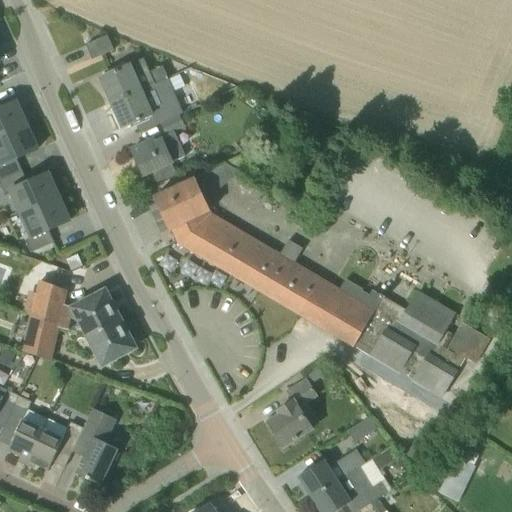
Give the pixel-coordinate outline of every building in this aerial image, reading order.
[(92,61),(114,51),(107,37),(86,46),(92,61)] [(111,104),(168,79),(163,68),(149,73),(143,60),(100,79),(111,104)] [(180,116),(173,104),(167,107),(162,96),(173,91),(168,79),(111,104),(122,129),(152,116),(152,114),(155,113),(160,125),(180,116)] [(0,137),(26,126),(16,103),(0,109),(0,137)] [(185,158),(174,133),(185,128),(180,116),(160,125),(166,139),(154,144),(153,141),(132,150),(144,177),(152,173),(157,184),(176,175),(171,164),(185,158)] [(0,137),(0,181),(22,172),(17,160),(37,151),(26,126),(0,137)] [(247,162),(240,158),(227,165),(242,172),(247,162)] [(241,173),(242,172),(227,165),(154,198),(169,231),(172,230),(178,245),(399,375),(404,367),(416,374),(411,382),(440,399),(457,371),(456,371),(463,357),(475,364),(489,341),(462,324),(448,348),(456,353),(455,355),(445,349),(451,339),(443,334),(454,314),(418,293),(407,311),(385,299),(386,298),(381,295),(380,296),(372,291),(370,295),(346,280),(340,291),(294,264),(303,250),(288,241),(280,256),(211,215),(210,212),(211,212),(205,201),(209,199),(241,173)] [(48,174),(27,184),(22,172),(0,181),(0,184),(4,194),(11,191),(21,215),(59,198),(48,174)] [(21,215),(32,238),(26,241),(31,254),(54,243),(49,231),(70,222),(59,198),(21,215)] [(73,309),(62,305),(66,291),(41,282),(38,294),(31,292),(25,315),(33,317),(57,327),(57,328),(68,331),(73,309)] [(88,337),(120,320),(105,292),(73,309),(88,337)] [(49,362),(57,328),(57,327),(33,317),(25,315),(20,313),(19,319),(32,322),(24,352),(49,362)] [(103,366),(135,349),(120,320),(88,337),(103,366)] [(511,351),(507,349),(498,365),(511,372),(511,351)] [(15,356),(4,350),(0,357),(0,363),(9,368),(15,356)] [(284,449),(313,430),(311,428),(320,423),(307,403),(316,397),(306,380),(287,392),(293,402),(277,412),(280,415),(267,423),(284,449)] [(6,391),(0,387),(0,422),(5,426),(19,397),(6,391)] [(28,461),(48,420),(28,410),(36,393),(24,388),(19,397),(5,426),(18,431),(8,451),(28,461)] [(105,444),(115,422),(92,411),(83,429),(77,443),(88,448),(76,474),(101,486),(118,450),(105,444)] [(481,413),(473,428),(489,437),(497,422),(481,413)] [(354,444),(376,430),(369,418),(347,432),(354,444)] [(72,453),(77,443),(83,429),(71,423),(68,429),(48,420),(28,461),(48,471),(60,447),(72,453)] [(463,501),(482,454),(461,445),(441,492),(463,501)] [(393,447),(373,460),(378,471),(394,461),(409,480),(415,475),(393,447)] [(311,499),(360,468),(364,465),(356,452),(329,469),(324,461),(298,478),(311,499)] [(360,468),(311,499),(320,511),(336,511),(351,503),(356,511),(358,511),(387,494),(380,483),(385,480),(378,471),(373,460),(364,465),(360,468)]
